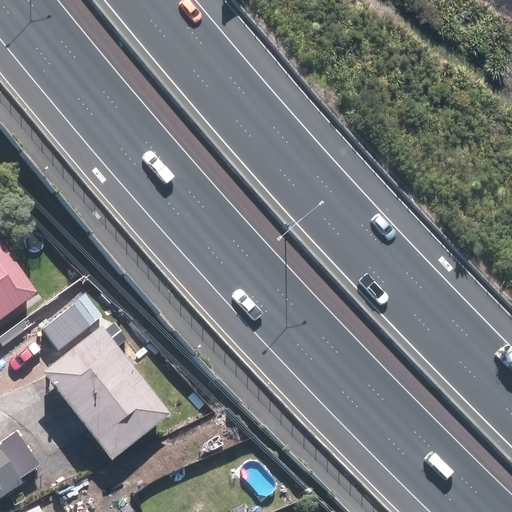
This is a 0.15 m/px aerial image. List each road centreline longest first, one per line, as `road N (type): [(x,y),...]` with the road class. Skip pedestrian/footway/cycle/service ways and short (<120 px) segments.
road 1 (motorway): [(462,511),(109,136),(0,1)]
road 2 (motorway): [(149,0),(428,327),(511,410)]
road 3 (track): [(377,0),(511,112)]
